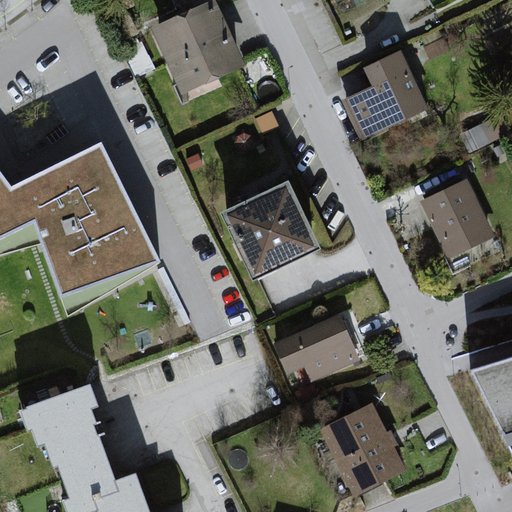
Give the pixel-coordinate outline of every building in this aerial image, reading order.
[(236,63),(208,3),(181,16),(146,32),(176,98),(239,69),(236,63)] [(424,108),(398,50),(362,66),(372,87),(345,98),(362,136),(424,108)] [(490,116),(469,125),(477,144),(498,136),(490,116)] [(10,184),(0,171),(0,255),(33,247),(40,245),(67,317),(159,264),(101,143),(10,184)] [(492,236),(465,180),(422,201),(449,257),(492,236)] [(315,244),(284,182),(223,212),(253,274),(257,272),(315,244)] [(355,359),(335,319),(272,350),(292,390),(355,359)] [(511,430),(511,361),(475,373),(503,433),(511,430)] [(89,382),(17,408),(26,431),(31,429),(37,445),(44,443),(52,465),(56,464),(68,496),(62,498),(66,511),(86,511),(97,508),(92,496),(115,487),(111,477),(94,430),(91,421),(96,419),(92,407),(97,405),(89,382)] [(403,471),(369,404),(319,429),(353,496),(403,471)] [(149,511),(133,469),(111,477),(115,487),(92,496),(97,508),(98,511),(149,511)]
